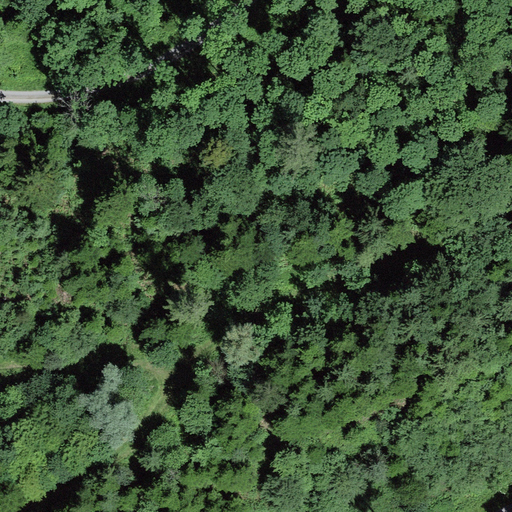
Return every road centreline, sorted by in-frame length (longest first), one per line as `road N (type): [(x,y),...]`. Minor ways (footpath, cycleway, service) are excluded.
road 1 (track): [(0,377),(182,374),(256,310),(511,199)]
road 2 (track): [(229,0),(124,71),(0,91)]
road 3 (track): [(21,511),(57,496),(157,419),(182,374)]
